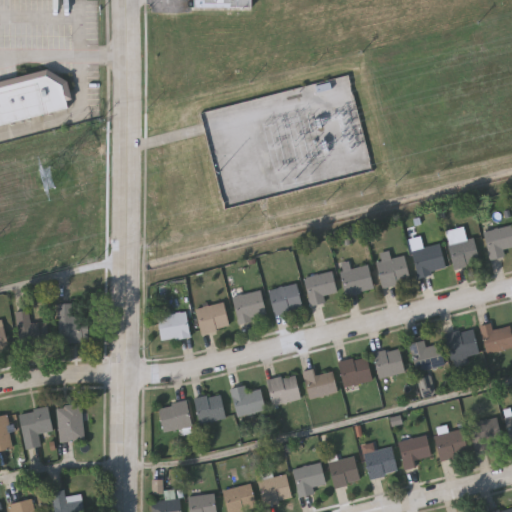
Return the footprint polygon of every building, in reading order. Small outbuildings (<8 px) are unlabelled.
[(69,81),(49,68),(0,81),(0,124),(75,107),(69,81)] [(511,247),(504,249),(505,257),(490,260),(484,231),(511,225),(511,247)] [(456,269),(446,233),(464,227),(468,240),(474,238),(481,262),(456,269)] [(419,277),(413,251),(441,244),(447,270),(419,277)] [(378,254),(391,252),(392,259),(407,256),(411,281),(383,286),(378,254)] [(352,270),(369,265),(375,288),(348,296),(339,265),(350,261),(352,270)] [(338,293),(325,296),(326,302),(311,306),(305,278),(333,272),(338,293)] [(303,309),(275,315),(270,290),(298,284),(303,309)] [(239,323),(233,297),(262,291),(268,317),(239,323)] [(87,342),(58,342),(58,303),(72,303),(72,317),(87,317),(87,342)] [(229,329),(201,333),(197,308),(225,303),(229,329)] [(30,322),(47,321),(48,344),(19,346),(17,311),(29,310),(30,322)] [(190,337),(162,342),(157,317),(186,312),(190,337)] [(0,354),(11,352),(3,319),(0,320),(0,354)] [(482,326),(493,324),(494,330),(511,327),(511,349),(487,354),(482,326)] [(448,334),(475,329),(479,354),(467,356),(467,360),(453,363),(448,334)] [(427,347),(441,344),(446,366),(417,372),(411,344),(426,341),(427,347)] [(380,379),(375,353),(400,348),(405,374),(380,379)] [(372,382),(345,387),(340,362),(368,357),(372,382)] [(317,376),(333,371),(339,392),(311,400),(303,372),(315,369),(317,376)] [(273,405),(269,380),(297,375),(301,401),(273,405)] [(424,398),(438,395),(433,376),(420,379),(424,398)] [(248,393),(262,390),(266,410),(238,416),(232,389),(246,386),(248,393)] [(227,418),(201,424),(195,400),(221,394),(227,418)] [(158,408),(187,400),(194,426),(165,433),(158,408)] [(81,404),(84,440),(59,442),(56,406),(81,404)] [(26,449),(18,414),(47,407),(53,430),(39,433),(41,445),(26,449)] [(0,416),(6,415),(14,448),(0,451),(0,416)] [(470,425),(498,419),(504,445),(477,452),(470,425)] [(441,461),(434,437),(463,429),(469,453),(441,461)] [(434,462),(405,469),(399,443),(427,436),(434,462)] [(364,454),(392,447),(398,472),(370,479),(364,454)] [(362,480),(337,488),(329,464),(354,456),(362,480)] [(327,484),(314,487),(315,493),(299,497),(293,470),(322,463),(327,484)] [(292,500),(263,505),(258,481),(287,475),(292,500)] [(152,511),(152,502),(166,500),(165,493),(156,494),(154,481),(163,480),(164,491),(179,490),(181,511),(152,511)] [(229,511),(224,492),(251,484),(258,508),(244,511),(229,511)] [(66,496),(82,493),(85,511),(54,511),(50,492),(64,489),(66,496)] [(190,511),(189,497),(216,494),(217,511),(190,511)] [(39,511),(10,511),(9,503),(32,498),(35,511),(39,510),(39,511)]
